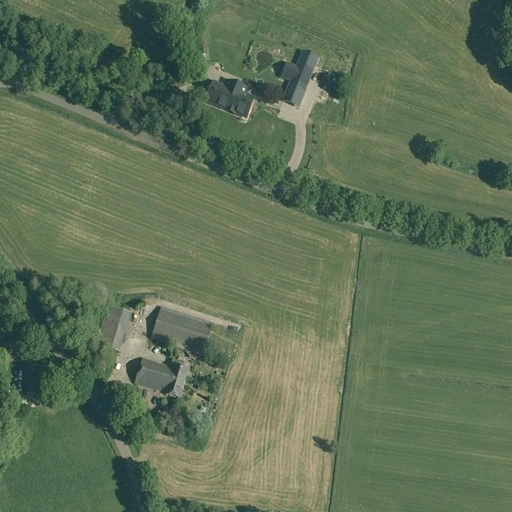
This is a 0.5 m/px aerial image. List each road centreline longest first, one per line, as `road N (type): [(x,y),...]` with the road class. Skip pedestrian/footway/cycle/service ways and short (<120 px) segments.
road 1 (unclassified): [(511,255),(340,217),(112,124)]
road 2 (unclassified): [(144,511),(101,406),(0,263)]
